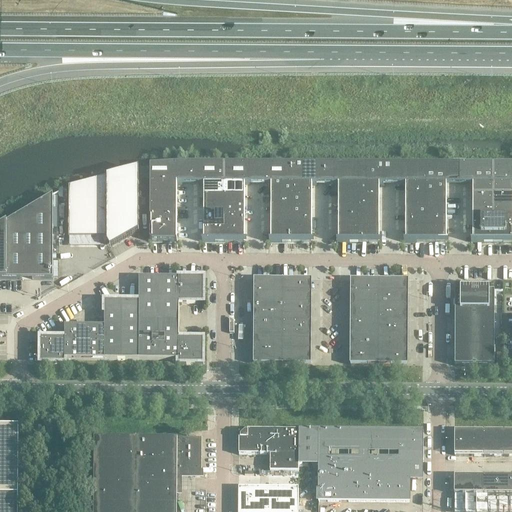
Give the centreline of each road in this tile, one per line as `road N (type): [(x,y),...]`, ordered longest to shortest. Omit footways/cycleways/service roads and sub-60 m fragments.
road 1 (motorway): [(511,31),(0,28)]
road 2 (motorway): [(511,30),(185,0)]
road 3 (motorway): [(0,84),(82,66),(323,51)]
road 4 (motorway): [(0,49),(323,51)]
road 5 (unclassified): [(19,390),(22,334),(32,320),(142,259),(223,261)]
road 6 (unknown): [(321,261),(323,365),(341,366),(345,261)]
road 7 (unclassified): [(223,261),(440,261)]
road 8 (secondary): [(439,391),(223,390)]
road 9 (secondary): [(223,390),(19,390)]
road 10 (motorway): [(323,51),(511,53)]
road 11 (unclassified): [(439,391),(440,261)]
road 12 (unclassified): [(223,261),(223,390)]
road 13 (unclassified): [(223,511),(223,390)]
road 14 (unclassified): [(438,511),(439,391)]
